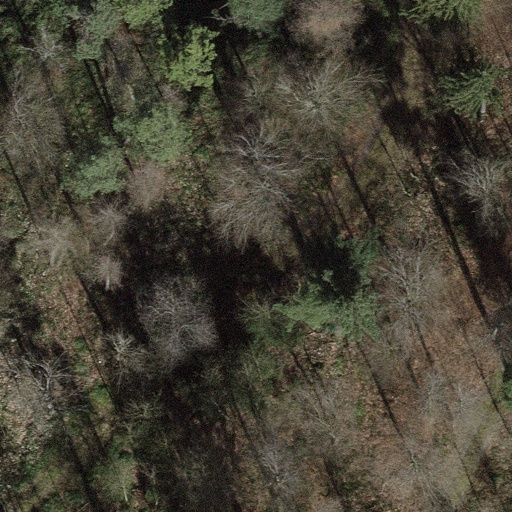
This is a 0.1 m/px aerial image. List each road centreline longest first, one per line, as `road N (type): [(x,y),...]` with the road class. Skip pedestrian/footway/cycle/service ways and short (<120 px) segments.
road 1 (track): [(511,12),(19,511)]
road 2 (track): [(451,511),(511,384)]
